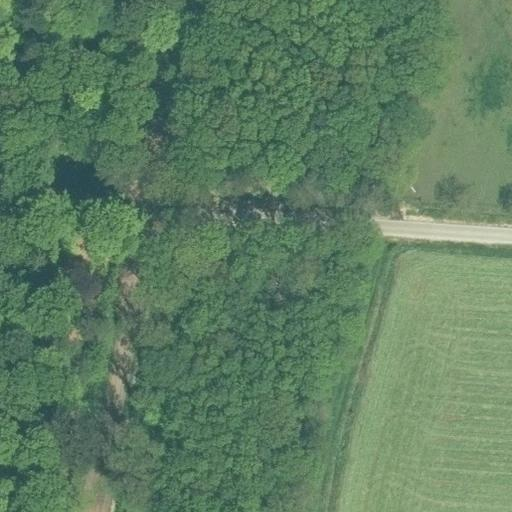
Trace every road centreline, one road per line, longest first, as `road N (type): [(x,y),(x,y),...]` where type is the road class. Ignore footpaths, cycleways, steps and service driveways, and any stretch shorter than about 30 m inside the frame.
road 1 (unclassified): [(511,237),(0,201)]
road 2 (track): [(148,210),(95,511)]
road 3 (track): [(384,228),(315,511)]
road 4 (track): [(148,210),(181,0)]
